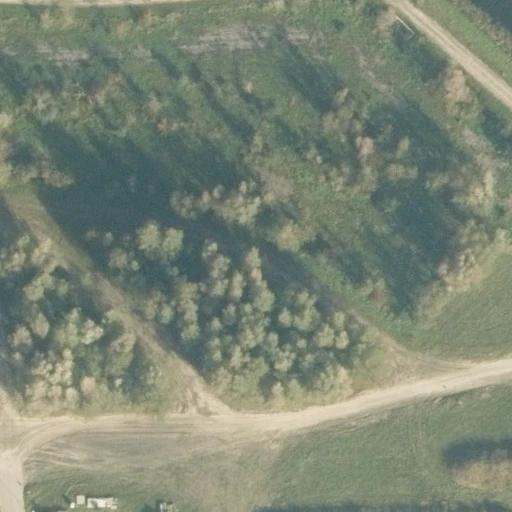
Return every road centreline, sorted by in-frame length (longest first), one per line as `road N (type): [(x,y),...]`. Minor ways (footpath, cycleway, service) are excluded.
road 1 (track): [(0,418),(248,417),(511,374)]
road 2 (track): [(511,104),(394,0)]
